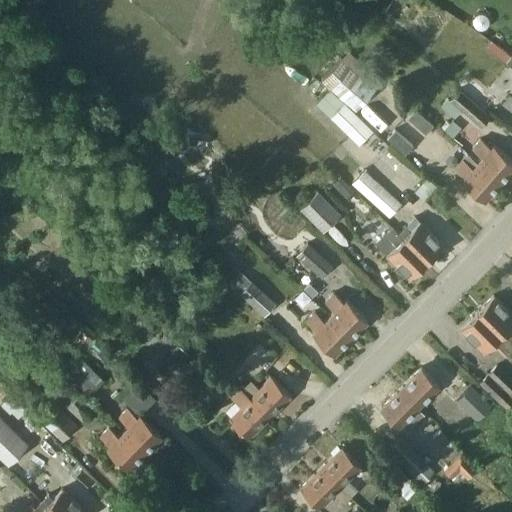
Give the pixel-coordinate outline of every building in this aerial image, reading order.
[(451,99),(462,109),(481,126),(491,115),(460,89),(451,99)] [(330,90),(316,104),(331,118),(345,104),(330,90)] [(345,104),(331,118),(349,136),(363,122),(345,104)] [(511,168),(511,160),(494,145),(491,148),(482,139),(474,148),(483,157),(478,162),(501,182),(511,168)] [(501,182),(478,162),(474,168),(463,159),(456,169),(465,177),(462,181),(484,200),(501,182)] [(364,168),(352,182),(390,216),(402,204),(364,168)] [(354,190),(340,176),(333,184),(346,198),(354,190)] [(320,191),(302,209),(324,232),(342,214),(320,191)] [(443,245),(420,222),(421,219),(415,217),(398,232),(427,261),(443,245)] [(376,243),(387,255),(410,278),(427,261),(398,232),(392,227),(376,243)] [(298,254),(322,276),(333,264),(309,242),(298,254)] [(232,284),(241,292),(241,293),(264,313),(275,301),(252,280),(252,281),(242,272),(232,284)] [(335,311),(331,316),(351,337),(368,320),(347,299),(344,302),(335,293),(327,301),(335,311)] [(478,312),(511,345),(511,312),(494,295),(478,312)] [(351,337),(331,316),(326,321),(316,312),(308,320),(317,330),(314,333),(334,354),(351,337)] [(511,350),(511,345),(478,312),(461,329),(485,352),(487,349),(492,353),(498,347),(507,355),(511,350)] [(0,313),(0,337),(14,325),(0,313)] [(200,353),(185,338),(173,326),(163,336),(176,348),(164,362),(184,381),(196,367),(191,363),(200,353)] [(198,338),(193,344),(202,352),(207,346),(198,338)] [(85,358),(70,373),(93,396),(107,380),(85,358)] [(511,377),(499,364),(481,381),(511,411),(511,377)] [(402,388),(420,405),(440,385),(423,367),(402,388)] [(15,387),(33,404),(36,401),(39,405),(48,397),(27,376),(15,387)] [(251,398),(271,418),(291,397),(273,378),(251,398)] [(491,406),(471,386),(456,402),(477,421),(491,406)] [(420,405),(402,388),(382,408),(399,426),(402,423),(409,429),(426,413),(419,406),(420,405)] [(271,418),(251,398),(241,389),(233,398),(242,408),(230,419),(250,439),(271,418)] [(20,403),(22,400),(13,391),(2,403),(11,412),(12,411),(20,403)] [(82,394),(69,406),(83,420),(95,408),(82,394)] [(130,425),(125,431),(145,452),(162,435),(142,414),(138,417),(128,408),(121,416),(130,425)] [(0,412),(0,454),(10,465),(31,444),(0,412)] [(129,469),(145,452),(125,431),(120,437),(110,427),(101,436),(111,445),(107,449),(129,469)] [(391,447),(409,467),(424,481),(429,477),(429,474),(433,469),(419,455),(420,455),(402,437),(391,447)] [(357,489),(348,481),(362,467),(343,448),(323,468),(351,496),(357,489)] [(461,468),(469,476),(477,469),(461,452),(444,469),(451,476),(461,468)] [(351,496),(323,468),(301,490),(321,509),(335,494),(345,503),(351,496)] [(388,480),(407,498),(418,487),(401,469),(388,480)] [(53,499),(49,495),(42,502),(52,511),(85,511),(63,489),(53,499)] [(52,511),(42,502),(35,509),(30,504),(22,511),(52,511)]
